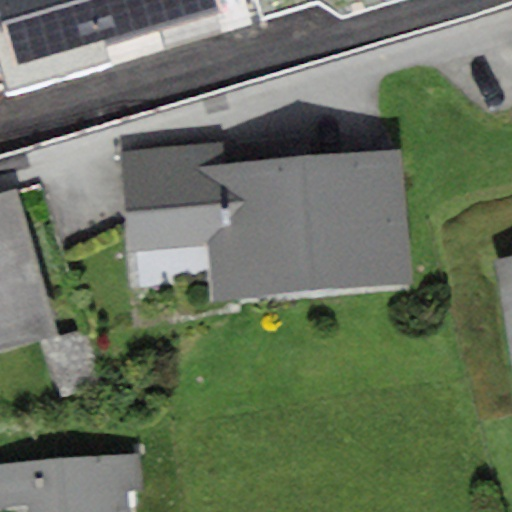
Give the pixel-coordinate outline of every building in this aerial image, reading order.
[(218,153),(120,162),(128,254),(212,246),(218,305),(407,289),(395,159),(220,174),(218,153)] [(0,356),(53,342),(15,198),(0,202),(0,356)] [(511,262),(493,265),(511,396),(511,262)] [(135,462),(36,470),(38,511),(125,511),(125,495),(138,494),(135,462)] [(33,511),(32,469),(0,470),(0,511),(33,511)]
